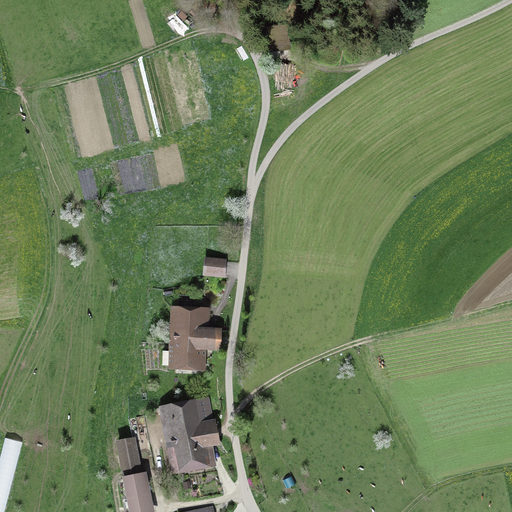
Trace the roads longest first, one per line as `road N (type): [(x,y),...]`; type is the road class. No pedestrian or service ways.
road 1 (unclassified): [(250,190),(290,129),(335,91),(510,0)]
road 2 (unclassified): [(250,190),(229,369),(238,458),(255,511)]
road 3 (track): [(245,33),(199,31),(50,85),(0,90)]
road 4 (unclassified): [(250,190),(264,82),(227,0)]
road 5 (track): [(511,467),(433,485),(401,511)]
